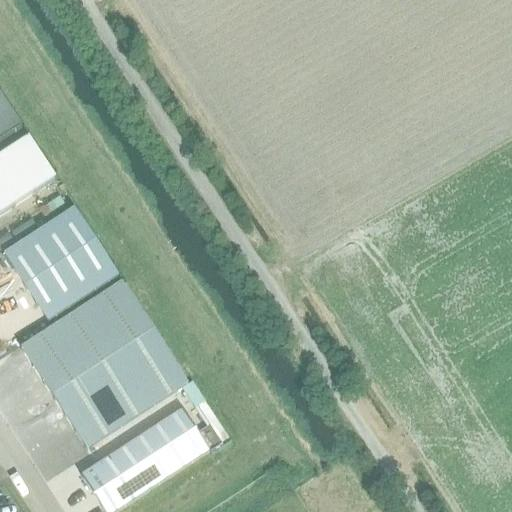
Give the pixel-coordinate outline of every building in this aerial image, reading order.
[(0,145),(22,131),(0,96),(0,145)] [(0,217),(55,182),(29,141),(0,159),(0,217)] [(48,325),(119,279),(75,211),(4,257),(48,325)] [(87,452),(189,386),(123,284),(21,350),(87,452)] [(103,511),(119,511),(210,454),(183,412),(81,478),(103,511)]
